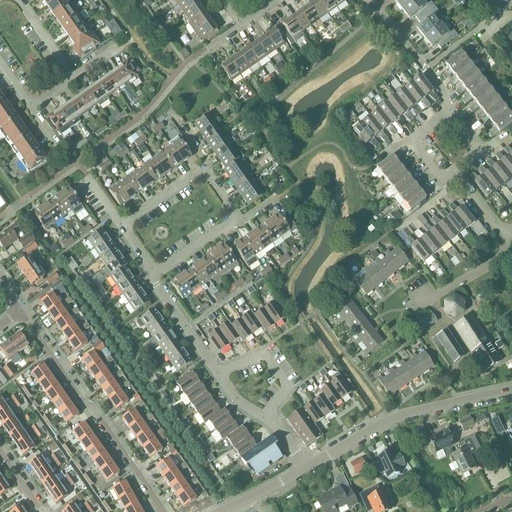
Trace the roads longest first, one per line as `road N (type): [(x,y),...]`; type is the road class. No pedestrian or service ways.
road 1 (residential): [(121,227),(203,170),(235,216),(153,273)]
road 2 (residential): [(162,511),(19,311)]
road 3 (unclassified): [(305,468),(398,417),(511,393)]
road 4 (residential): [(264,417),(288,386),(266,354),(218,374)]
road 5 (residential): [(218,374),(153,273)]
